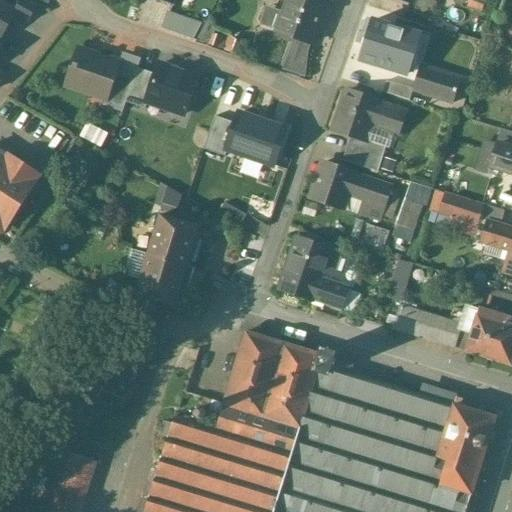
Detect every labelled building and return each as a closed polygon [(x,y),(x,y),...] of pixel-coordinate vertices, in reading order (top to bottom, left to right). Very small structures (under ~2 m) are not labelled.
[(35,5),(25,0),(3,0),(2,4),(14,11),(12,14),(26,22),(35,5)] [(320,0),(287,0),(283,12),(277,31),(277,32),(311,44),(325,2),(320,0)] [(0,45),(3,40),(0,38),(0,35),(12,14),(14,11),(2,4),(0,2),(0,45)] [(167,9),(162,27),(195,37),(201,19),(167,9)] [(273,9),(268,12),(263,26),(277,31),(283,12),(273,9)] [(403,32),(371,21),(360,54),(392,65),(403,32)] [(118,63),(77,49),(65,85),(104,99),(105,99),(115,72),(118,63)] [(197,78),(159,65),(146,102),(184,115),(197,78)] [(460,79),(420,66),(412,89),(412,91),(452,104),(460,79)] [(115,72),(105,99),(104,99),(102,106),(121,112),(133,78),(115,72)] [(412,89),(385,81),(382,92),(408,101),(412,91),(412,89)] [(378,102),(345,91),(332,129),(365,141),(370,127),(397,136),(405,112),(378,103),(378,102)] [(242,109),(228,152),(276,168),(290,125),(242,109)] [(81,136),(103,143),(106,133),(85,126),(81,136)] [(382,154),(347,143),(342,161),(377,172),(378,169),(382,156),(382,154)] [(511,148),(497,144),(490,167),(511,173),(511,148)] [(0,227),(4,230),(36,180),(35,180),(38,176),(8,156),(2,165),(0,164),(0,159),(1,158),(0,156),(0,227)] [(399,161),(382,156),(378,169),(395,174),(399,161)] [(353,174),(321,163),(310,198),(342,209),(346,195),(353,175),(353,174)] [(389,187),(353,175),(346,195),(354,198),(350,209),(379,219),(389,187)] [(410,182),(395,225),(413,231),(422,204),(426,205),(431,189),(410,182)] [(157,199),(175,205),(180,193),(162,186),(157,199)] [(483,206),(464,200),(464,201),(458,199),(454,210),(479,217),(483,206)] [(244,215),(224,203),(217,215),(237,226),(244,215)] [(198,227),(159,216),(147,255),(186,267),(187,262),(195,264),(202,241),(194,238),(198,227)] [(384,247),(390,230),(369,222),(363,239),(384,247)] [(511,229),(486,222),(480,243),(511,252),(505,272),(511,274),(511,229)] [(347,289),(319,279),(322,271),(333,275),(340,254),(296,239),(279,289),(340,309),(347,289)] [(186,267),(147,255),(135,294),(174,306),(186,267)] [(407,278),(414,279),(417,262),(397,258),(390,296),(403,299),(407,278)] [(462,325),(399,306),(392,329),(455,348),(460,331),(462,325)] [(510,318),(479,308),(471,334),(466,352),(510,366),(511,359),(511,326),(508,325),(510,318)] [(471,334),(460,331),(455,348),(466,352),(471,334)] [(320,355),(245,332),(222,405),(225,406),(215,430),(173,417),(161,457),(159,456),(159,459),(160,459),(159,464),(157,463),(156,466),(158,466),(158,467),(156,466),(156,468),(157,469),(143,511),(463,511),(469,496),(470,493),(471,493),(471,492),(470,492),(472,486),(473,486),(472,485),(475,478),(476,478),(476,477),(475,477),(477,471),(478,472),(494,418),(467,410),(469,402),(456,397),(453,405),(433,399),(408,392),(408,391),(404,390),(379,383),(379,382),(376,381),(375,382),(351,374),(351,373),(349,373),(352,365),(333,359),(334,354),(322,351),(320,355)] [(77,400),(67,395),(56,417),(66,422),(77,400)] [(201,408),(199,408),(197,408),(196,409),(194,411),(193,414),(194,418),(196,419),(198,420),(200,420),(201,420),(203,419),(204,419),(205,417),(206,414),(205,411),(203,409),(201,408)] [(56,417),(45,411),(40,421),(61,432),(66,422),(56,417)] [(61,432),(40,421),(30,441),(57,450),(61,451),(69,436),(61,432)] [(30,441),(26,439),(4,507),(19,511),(36,511),(57,450),(30,441)] [(61,451),(57,450),(36,511),(78,511),(95,462),(61,451)]
